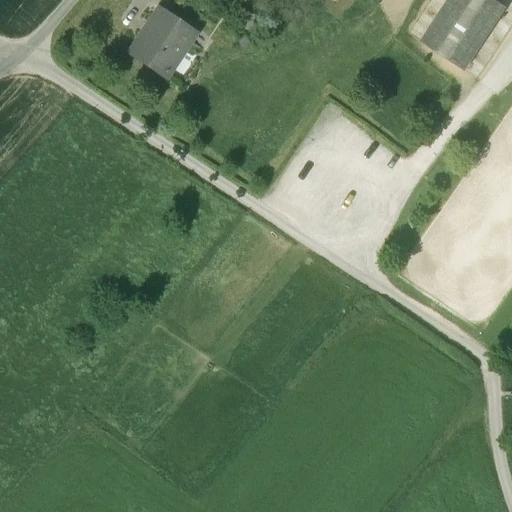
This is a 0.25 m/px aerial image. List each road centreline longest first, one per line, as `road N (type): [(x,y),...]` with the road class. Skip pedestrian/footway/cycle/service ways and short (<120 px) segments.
road 1 (track): [(511,510),(491,373),(479,356),(102,105),(40,66),(15,63)]
road 2 (track): [(384,511),(493,384)]
